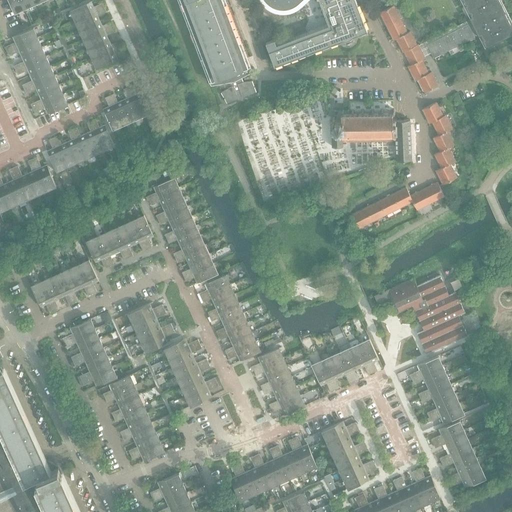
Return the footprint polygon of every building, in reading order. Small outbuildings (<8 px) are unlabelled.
[(24,9),(20,0),(8,0),(15,13),(15,11),(23,8),(23,9),(24,9)] [(34,5),(31,0),(20,0),(24,9),(25,9),(24,7),(32,3),(33,5),(34,5)] [(180,0),(181,1),(184,9),(187,17),(190,24),(193,33),(196,41),(199,48),(202,56),(205,64),(208,72),(211,80),(229,73),(248,66),(245,59),(245,58),(244,59),(241,50),(238,42),(235,34),(233,27),(229,19),(227,11),(224,3),(222,0),(180,0)] [(367,31),(355,0),(263,0),(264,0),(267,4),(270,6),(274,8),(278,10),(282,10),(285,10),(289,9),(293,8),(296,6),(298,4),(302,0),(319,0),(329,25),(276,44),(274,39),(265,43),(274,66),(339,41),(342,40),(345,40),(347,40),(349,39),(351,38),(353,36),(356,35),(367,31)] [(463,0),(466,5),(465,6),(469,13),(470,13),(472,17),(470,19),(466,21),(468,24),(474,36),(478,34),(479,36),(481,35),(483,39),(482,40),(486,47),(511,34),(511,25),(504,13),(505,12),(499,0),(463,0)] [(74,20),(104,7),(102,3),(94,7),(91,1),(70,11),(71,11),(75,19),(74,20)] [(400,19),(393,5),(380,12),(386,26),(400,19)] [(100,21),(98,15),(106,12),(104,7),(74,20),(74,21),(76,20),(79,28),(78,29),(100,21)] [(407,32),(400,19),(386,26),(393,40),(396,38),(407,32)] [(83,39),(113,26),(111,22),(102,26),(100,21),(78,29),(79,30),(80,30),(84,38),(82,39),(83,39)] [(474,36),(468,24),(454,31),(460,44),(475,37),(474,36)] [(108,39),(106,34),(115,30),(113,26),(83,39),(83,40),(84,39),(88,47),(87,48),(87,49),(108,39)] [(7,51),(38,37),(38,36),(37,37),(33,28),(34,28),(34,27),(13,37),(15,42),(5,47),(7,51)] [(417,45),(410,31),(407,32),(396,38),(403,52),(404,51),(417,45)] [(460,44),(454,31),(441,38),(447,51),(460,44)] [(21,56),(42,46),(42,45),(41,46),(37,38),(38,38),(38,37),(7,51),(9,55),(19,51),(21,56)] [(447,51),(441,38),(427,44),(433,58),(447,51)] [(91,58),(121,45),(121,44),(123,43),(121,40),(119,41),(111,45),(108,39),(87,49),(87,50),(89,49),(92,57),(91,57),(91,58)] [(425,58),(418,46),(418,44),(417,45),(404,51),(411,64),(411,65),(422,59),(425,58)] [(117,59),(115,53),(123,49),(121,45),(91,58),(92,59),(93,58),(97,67),(96,67),(96,68),(117,59)] [(16,70),(47,56),(47,55),(45,56),(42,48),(43,47),(42,46),(21,56),(24,61),(14,65),(16,70)] [(30,75),(51,65),(51,64),(49,65),(46,57),(47,57),(47,56),(16,70),(18,74),(28,70),(30,75)] [(428,73),(422,59),(411,65),(411,64),(408,66),(415,80),(418,79),(417,78),(428,73)] [(24,89),(55,75),(55,74),(54,74),(50,66),(51,66),(51,65),(30,75),(32,80),(22,84),(24,89)] [(241,78),(248,75),(252,72),(250,65),(248,66),(229,73),(211,80),(209,81),(211,86),(229,82),(235,82),(241,78)] [(431,71),(428,73),(417,78),(418,79),(424,92),(438,85),(431,71)] [(39,94),(60,84),(59,83),(58,84),(54,76),(56,75),(55,75),(24,89),(21,90),(24,94),(36,89),(39,94)] [(256,92),(251,81),(243,82),(241,78),(235,82),(229,82),(231,86),(221,92),(227,103),(238,99),(237,96),(241,94),(242,97),(256,92)] [(33,108),(64,94),(64,93),(63,94),(59,85),(60,85),(60,84),(39,94),(41,99),(31,103),(33,108)] [(152,112),(143,93),(146,92),(143,87),(141,88),(142,91),(136,93),(133,85),(128,87),(142,116),(142,115),(150,111),(151,113),(152,112)] [(142,116),(128,87),(124,89),(128,97),(123,100),(132,121),(133,120),(132,119),(140,116),(140,117),(142,116)] [(132,121),(123,100),(118,102),(114,93),(109,95),(122,125),(123,125),(122,124),(131,120),(131,121),(132,121)] [(69,104),(68,103),(67,103),(63,95),(65,95),(64,94),(33,108),(35,112),(45,108),(47,113),(69,104)] [(122,125),(109,95),(105,97),(109,106),(108,106),(103,108),(113,130),(114,129),(113,128),(121,124),(122,126),(122,125)] [(443,116),(436,102),(422,109),(429,123),(432,122),(443,116)] [(394,141),(393,119),(393,114),(396,111),(394,109),(390,112),(383,112),(383,109),(381,109),(381,112),(373,113),(373,109),(371,110),(371,113),(363,113),(363,110),(361,110),(361,113),(354,113),(354,110),(351,110),(351,113),(349,113),(349,110),(343,110),(342,110),(342,114),(341,114),(341,119),(334,119),(334,117),(333,117),(333,119),(332,119),(332,120),(330,120),(330,122),(332,122),(332,128),(330,128),(330,130),(332,130),(332,147),(342,146),(342,142),(350,142),(394,141)] [(453,128),(446,114),(443,116),(432,122),(439,135),(447,131),(453,128)] [(114,146),(105,124),(99,127),(95,118),(91,120),(95,128),(105,150),(105,148),(113,145),(113,146),(114,146)] [(411,160),(410,119),(396,120),(396,118),(393,119),(394,141),(395,141),(396,160),(411,160)] [(105,150),(95,128),(91,120),(87,122),(90,131),(85,133),(95,154),(96,154),(95,153),(103,149),(104,150),(105,150)] [(95,154),(85,133),(80,135),(76,127),(72,129),(85,159),(86,158),(86,157),(94,154),(94,155),(95,154)] [(85,159),(72,129),(68,131),(72,139),(67,142),(76,163),(77,163),(76,162),(84,158),(85,159)] [(454,145),(447,131),(439,135),(433,137),(440,151),(448,147),(454,145)] [(76,163),(67,142),(61,144),(58,135),(53,137),(66,167),(67,167),(67,166),(75,162),(75,163),(76,163)] [(66,167),(53,137),(49,139),(53,148),(47,151),(57,172),(58,171),(57,170),(65,166),(66,168),(66,167)] [(455,161),(448,147),(440,151),(434,154),(441,167),(449,163),(450,164),(455,161)] [(56,185),(47,164),(41,167),(37,157),(32,159),(46,190),(47,190),(47,188),(55,185),(55,186),(56,185)] [(46,190),(32,159),(28,161),(32,171),(27,173),(37,194),(37,193),(45,189),(46,190)] [(456,177),(450,164),(449,163),(441,167),(436,170),(443,184),(456,177)] [(37,194),(27,173),(22,175),(18,165),(13,167),(27,199),(28,198),(27,197),(35,193),(36,195),(37,194)] [(27,199),(13,167),(9,169),(13,179),(8,182),(18,203),(19,202),(18,201),(26,198),(27,199)] [(18,203),(8,182),(3,184),(0,176),(0,188),(8,207),(9,207),(8,206),(17,202),(17,203),(18,203)] [(149,200),(179,187),(179,186),(178,187),(174,179),(175,178),(175,177),(153,186),(156,192),(147,196),(149,200)] [(98,187),(107,182),(105,179),(99,182),(99,181),(96,182),(98,187)] [(444,196),(439,185),(437,182),(424,188),(431,202),(444,196)] [(179,187),(149,200),(151,205),(160,201),(162,206),(184,196),(183,196),(182,196),(179,188),(180,188),(179,187)] [(412,201),(410,195),(406,187),(392,194),(399,208),(412,201)] [(8,207),(0,188),(0,209),(7,206),(8,208),(8,207)] [(431,202),(424,188),(410,195),(412,201),(417,209),(431,202)] [(399,208),(392,194),(378,201),(385,215),(399,208)] [(158,219),(188,206),(188,205),(186,206),(183,198),(184,197),(184,196),(162,206),(165,211),(156,215),(158,219)] [(385,215),(378,201),(365,208),(372,221),(385,215)] [(171,225),(192,216),(192,215),(191,215),(187,207),(188,207),(188,206),(158,219),(160,224),(169,220),(171,225)] [(372,221),(365,208),(351,214),(358,228),(372,221)] [(153,236),(149,227),(144,215),(143,215),(143,216),(135,220),(134,219),(147,249),(152,247),(148,238),(153,236)] [(167,238),(196,225),(196,224),(195,225),(191,217),(193,216),(192,216),(171,225),(173,230),(165,234),(167,238)] [(147,249),(134,219),(133,219),(133,221),(126,224),(125,223),(124,223),(134,244),(139,242),(143,251),(147,249)] [(134,244),(124,223),(124,224),(124,225),(116,229),(115,227),(115,228),(128,257),(133,255),(129,247),(134,244)] [(201,234),(200,234),(199,234),(196,226),(197,226),(196,225),(167,238),(169,243),(177,239),(179,244),(201,234)] [(128,257),(115,228),(114,228),(115,229),(107,233),(106,232),(115,253),(120,251),(124,259),(128,257)] [(115,253),(106,232),(105,232),(105,233),(98,237),(97,236),(96,236),(109,266),(114,264),(110,255),(115,253)] [(175,257),(205,244),(205,243),(204,244),(200,236),(201,235),(201,234),(179,244),(182,249),(173,253),(175,257)] [(109,266),(96,236),(95,236),(96,238),(88,241),(87,240),(86,241),(95,262),(101,259),(105,268),(109,266)] [(188,263),(209,253),(209,252),(208,253),(204,245),(205,245),(205,244),(175,257),(177,262),(186,258),(188,263)] [(184,276),(214,263),(213,262),(212,263),(208,255),(209,254),(209,253),(188,263),(190,268),(182,272),(184,276)] [(98,280),(95,272),(89,259),(88,260),(88,261),(80,264),(79,263),(79,264),(92,293),(97,291),(93,283),(98,280)] [(218,273),(218,272),(216,272),(213,264),(214,264),(214,263),(184,276),(186,281),(194,277),(197,283),(218,273)] [(92,293),(79,264),(78,264),(79,265),(70,269),(79,289),(84,287),(88,295),(92,293)] [(79,289),(70,269),(70,268),(68,268),(69,269),(61,273),(73,302),(78,300),(74,291),(79,289)] [(61,273),(60,272),(59,272),(59,274),(51,277),(51,276),(50,276),(60,298),(65,295),(69,304),(73,302),(61,273)] [(201,297),(231,283),(229,283),(226,275),(227,275),(226,274),(205,283),(208,289),(199,293),(201,297)] [(458,315),(464,312),(460,302),(455,292),(449,295),(443,282),(440,275),(428,280),(423,283),(429,297),(423,299),(426,304),(431,301),(441,322),(426,329),(417,333),(427,353),(457,340),(457,339),(467,335),(458,315)] [(60,298),(50,276),(49,277),(50,278),(42,282),(41,280),(41,281),(54,310),(59,308),(55,300),(60,298)] [(426,304),(423,299),(429,297),(423,283),(415,286),(413,278),(374,295),(378,304),(379,304),(378,303),(393,297),(399,310),(412,304),(421,324),(424,325),(426,329),(441,322),(431,301),(426,304)] [(54,310),(41,281),(40,281),(40,282),(33,286),(32,285),(31,285),(40,306),(46,304),(50,312),(54,310)] [(214,303),(235,293),(235,292),(234,293),(230,285),(231,284),(231,283),(201,297),(203,302),(212,298),(214,303)] [(210,316),(239,302),(238,302),(234,295),(236,294),(235,293),(214,303),(216,308),(208,312),(210,316)] [(222,322),(244,312),(243,311),(242,312),(239,304),(240,303),(239,302),(210,316),(212,321),(220,317),(222,322)] [(133,323),(164,308),(162,304),(152,309),(150,303),(128,312),(129,314),(130,313),(133,321),(132,322),(133,323)] [(158,322),(156,317),(166,313),(164,308),(133,323),(134,323),(137,331),(136,331),(137,332),(158,322)] [(218,335),(248,322),(248,321),(247,322),(243,313),(244,313),(244,312),(222,322),(225,327),(216,331),(218,335)] [(64,342),(96,328),(95,327),(94,327),(91,320),(92,319),(91,318),(70,327),(73,333),(62,338),(63,339),(61,340),(62,343),(64,342)] [(141,342),(173,327),(171,323),(161,328),(158,322),(137,332),(137,333),(138,332),(142,340),(141,341),(141,342)] [(231,341),(252,331),(251,331),(247,323),(248,322),(218,335),(220,340),(229,336),(231,341)] [(167,342),(165,336),(175,332),(173,327),(141,342),(142,342),(143,342),(146,350),(146,351),(167,342)] [(79,347),(100,337),(100,336),(99,337),(95,329),(96,328),(64,342),(66,346),(77,342),(79,347)] [(227,354),(257,341),(256,340),(255,341),(252,333),(253,332),(252,331),(231,341),(233,346),(225,350),(227,354)] [(70,362),(104,347),(104,346),(103,346),(99,338),(100,338),(100,337),(79,347),(81,352),(68,358),(70,362)] [(168,358),(200,344),(198,339),(188,344),(185,338),(164,348),(165,349),(165,348),(169,357),(168,357),(168,358)] [(379,359),(369,338),(368,339),(369,340),(361,343),(360,342),(359,342),(373,372),(377,370),(373,362),(379,359)] [(261,351),(260,350),(256,342),(257,341),(227,354),(229,359),(237,355),(240,360),(261,351)] [(373,372),(359,342),(359,343),(359,344),(351,348),(351,346),(350,347),(359,368),(364,366),(368,374),(373,372)] [(194,358),(192,352),(202,348),(200,344),(168,358),(169,358),(170,358),(174,366),(172,367),(173,367),(194,358)] [(109,356),(108,356),(107,356),(103,348),(105,347),(104,347),(70,362),(72,366),(85,361),(87,366),(109,356)] [(254,370),(283,357),(283,356),(282,357),(278,349),(279,348),(279,347),(258,357),(260,362),(252,366),(254,370)] [(359,368),(350,347),(349,347),(350,348),(342,352),(341,351),(340,351),(354,381),(358,379),(354,370),(359,368)] [(354,381),(340,351),(340,353),(332,356),(332,355),(331,355),(340,376),(345,374),(349,383),(354,381)] [(340,376),(331,355),(330,356),(331,357),(323,360),(322,359),(321,360),(335,389),(339,387),(335,379),(340,376)] [(412,379),(443,365),(442,364),(441,364),(437,357),(439,356),(438,355),(417,364),(420,370),(410,374),(412,379)] [(82,380),(113,366),(113,365),(111,365),(108,358),(109,357),(109,356),(87,366),(90,371),(77,377),(79,381),(82,380)] [(267,376),(288,366),(286,366),(283,358),(284,358),(283,357),(254,370),(256,375),(264,371),(267,376)] [(177,377),(208,362),(206,358),(196,363),(194,358),(173,367),(173,368),(174,368),(178,376),(177,376),(177,377)] [(335,389),(321,360),(321,361),(313,365),(313,363),(311,364),(321,385),(326,383),(330,391),(335,389)] [(202,376),(200,371),(210,367),(208,362),(177,377),(177,378),(178,377),(182,385),(181,386),(202,376)] [(426,384),(447,374),(447,373),(445,374),(442,366),(443,365),(412,379),(414,383),(424,379),(426,384)] [(117,376),(117,374),(116,375),(112,367),(113,367),(113,366),(82,380),(84,384),(94,380),(96,385),(117,376)] [(262,389),(292,376),(292,375),(291,376),(287,368),(288,367),(288,366),(267,376),(269,381),(260,385),(262,389)] [(78,511),(69,490),(61,473),(56,462),(52,464),(50,460),(45,462),(42,454),(2,368),(0,368),(0,421),(27,481),(28,481),(30,486),(39,483),(52,511),(78,511)] [(102,399),(105,398),(134,384),(134,383),(133,384),(130,376),(131,375),(130,374),(109,384),(112,389),(100,395),(102,399)] [(420,398),(451,384),(451,383),(450,383),(446,375),(447,375),(447,374),(426,384),(428,389),(418,393),(420,398)] [(185,395),(217,381),(215,377),(205,382),(202,376),(181,386),(182,387),(183,387),(186,394),(185,395)] [(296,385),(295,385),(291,377),(292,377),(292,376),(262,389),(260,390),(262,395),(273,390),(275,395),(296,385)] [(211,396),(209,390),(222,384),(220,380),(217,381),(185,395),(186,396),(187,396),(190,404),(189,404),(190,405),(211,396)] [(118,403),(139,393),(138,393),(137,393),(134,385),(135,385),(134,384),(105,398),(107,402),(116,398),(118,403)] [(435,403),(456,393),(455,392),(454,393),(450,385),(452,384),(451,384),(420,398),(422,402),(432,397),(435,403)] [(271,408),(301,395),(300,394),(299,395),(296,387),(297,386),(296,385),(275,395),(278,400),(269,404),(271,408)] [(114,417),(143,403),(143,402),(142,403),(138,395),(139,394),(139,393),(118,403),(120,408),(112,412),(114,417)] [(429,417),(460,403),(460,402),(458,402),(454,394),(456,394),(456,393),(435,403),(437,408),(427,412),(429,417)] [(305,405),(305,404),(304,404),(300,396),(301,396),(301,395),(271,408),(273,413),(281,409),(284,414),(305,405)] [(147,413),(147,412),(146,412),(142,404),(143,404),(143,403),(114,417),(116,421),(124,417),(126,422),(147,413)] [(464,413),(464,411),(462,412),(459,404),(460,403),(429,417),(426,419),(427,423),(441,416),(443,422),(464,413)] [(122,436),(152,422),(152,421),(151,422),(148,416),(147,414),(148,413),(147,413),(126,422),(129,427),(120,431),(122,436)] [(433,443),(464,429),(464,428),(463,429),(459,421),(460,420),(460,419),(439,429),(441,434),(431,439),(433,443)] [(52,511),(39,483),(30,486),(28,481),(27,481),(0,421),(0,511),(52,511)] [(326,440),(357,426),(355,422),(345,426),(343,421),(322,430),(322,432),(323,431),(327,439),(326,440)] [(135,441),(156,432),(156,431),(155,431),(151,423),(152,423),(152,422),(122,436),(124,440),(133,436),(135,441)] [(352,440),(349,435),(359,431),(357,426),(326,440),(326,441),(327,441),(331,449),(330,449),(330,450),(352,440)] [(447,448),(469,438),(468,438),(467,438),(463,430),(465,429),(464,429),(433,443),(435,447),(445,443),(447,448)] [(131,455),(160,441),(160,440),(159,441),(156,433),(156,432),(135,441),(137,446),(129,450),(131,455)] [(317,465),(309,448),(307,444),(302,446),(297,436),(293,438),(307,469),(308,469),(307,468),(315,464),(316,465),(317,465)] [(307,469),(293,438),(288,440),(293,450),(288,453),(297,474),(298,473),(297,472),(306,468),(306,469),(307,469)] [(438,464),(442,462),(473,448),(473,447),(471,448),(468,440),(469,439),(469,438),(447,448),(450,453),(440,458),(440,459),(436,460),(438,464)] [(335,459),(366,445),(364,441),(354,445),(352,440),(330,450),(331,451),(332,450),(335,458),(334,459),(335,459)] [(165,451),(164,450),(160,442),(161,442),(160,441),(131,455),(133,459),(141,455),(144,461),(165,451)] [(297,474),(288,453),(283,455),(278,445),(274,447),(288,478),(289,478),(288,476),(296,473),(297,474)] [(360,459),(358,454),(368,450),(366,445),(335,459),(335,460),(336,460),(340,468),(339,469),(360,459)] [(288,478),(274,447),(269,449),(274,459),(269,461),(278,482),(279,482),(279,481),(287,477),(287,478),(288,478)] [(456,467),(477,457),(476,457),(472,449),(473,449),(473,448),(442,462),(444,466),(454,462),(456,467)] [(278,482),(269,461),(264,463),(259,453),(255,455),(269,486),(269,485),(277,481),(278,482)] [(269,486),(255,455),(250,457),(255,467),(250,470),(259,491),(260,490),(259,489),(267,486),(268,487),(269,486)] [(450,481),(482,467),(481,466),(480,467),(476,459),(478,458),(477,457),(456,467),(458,472),(448,477),(450,481)] [(343,478),(375,464),(373,460),(363,464),(360,459),(339,469),(339,470),(341,470),(344,477),(343,478)] [(259,491),(250,470),(245,472),(240,462),(236,464),(250,495),(251,495),(250,494),(258,490),(259,491)] [(250,495),(236,464),(231,466),(236,476),(230,478),(240,500),(241,499),(241,498),(249,494),(249,495),(250,495)] [(369,479),(366,473),(376,469),(375,464),(343,478),(344,479),(345,479),(348,487),(347,487),(348,488),(369,479)] [(486,477),(485,476),(484,476),(481,468),(482,468),(482,467),(450,481),(452,485),(462,481),(465,487),(467,486),(486,477)] [(440,496),(431,475),(425,478),(421,468),(416,470),(430,501),(431,500),(430,499),(438,496),(439,497),(440,496)] [(430,501),(416,470),(412,471),(416,482),(411,484),(421,505),(422,505),(421,504),(429,500),(430,501)] [(152,496),(183,482),(183,481),(182,482),(178,474),(179,474),(179,472),(158,482),(160,487),(150,492),(152,496)] [(421,505),(411,484),(406,486),(402,476),(397,478),(411,509),(412,509),(411,508),(420,504),(420,505),(421,505)] [(411,509),(397,478),(393,480),(397,490),(392,492),(400,511),(402,511),(410,509),(411,510),(411,509)] [(166,501),(187,491),(186,491),(182,483),(183,483),(183,482),(152,496),(154,501),(164,496),(166,501)] [(400,511),(392,492),(387,495),(382,483),(378,485),(378,487),(389,511),(400,511)] [(389,511),(378,487),(374,489),(378,499),(373,501),(378,511),(389,511)] [(159,511),(167,511),(192,501),(190,501),(186,493),(188,492),(187,491),(166,501),(169,506),(159,511)] [(284,511),(308,501),(307,501),(303,493),(304,492),(304,491),(283,501),(285,506),(275,511),(274,511),(284,511)] [(378,511),(373,501),(368,503),(363,491),(359,493),(366,511),(378,511)] [(366,511),(359,493),(354,495),(360,507),(354,510),(354,511),(366,511)] [(192,511),(196,511),(196,510),(194,510),(191,503),(192,502),(192,501),(167,511),(192,511)] [(309,511),(313,511),(312,510),(311,510),(308,503),(309,502),(308,501),(284,511),(309,511)]
